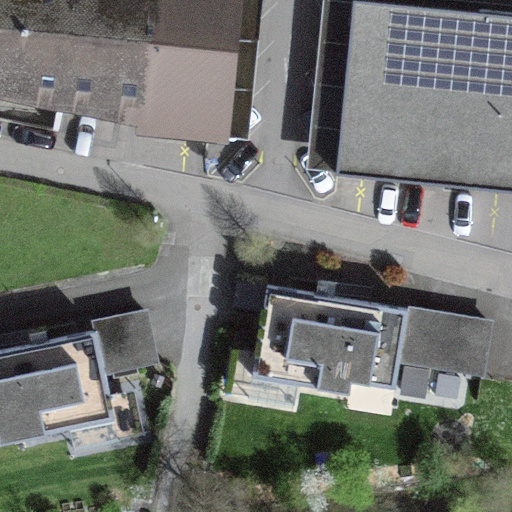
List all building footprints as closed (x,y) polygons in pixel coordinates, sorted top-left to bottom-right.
[(0,0),(0,89),(147,120),(157,0),(0,0)] [(157,0),(147,120),(228,131),(240,0),(157,0)] [(511,6),(443,0),(356,0),(340,159),(511,175),(511,6)] [(492,322),(268,293),(255,392),(398,411),(403,374),(484,385),(492,322)] [(0,441),(115,416),(107,381),(156,370),(144,313),(93,324),(94,331),(26,346),(0,351),(0,441)]
